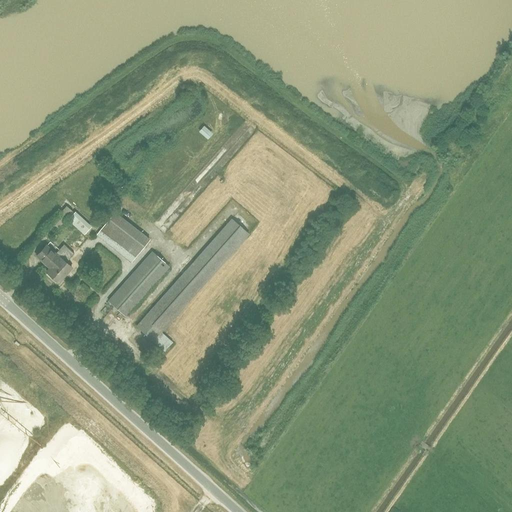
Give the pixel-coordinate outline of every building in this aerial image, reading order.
[(209,139),(215,136),(209,126),(203,129),(209,139)] [(154,238),(118,211),(100,235),(136,262),(154,238)] [(224,249),(233,257),(253,233),(244,225),(224,249)] [(54,257),(59,254),(54,248),(50,251),(54,257)] [(166,332),(157,342),(167,351),(176,342),(166,332)]
